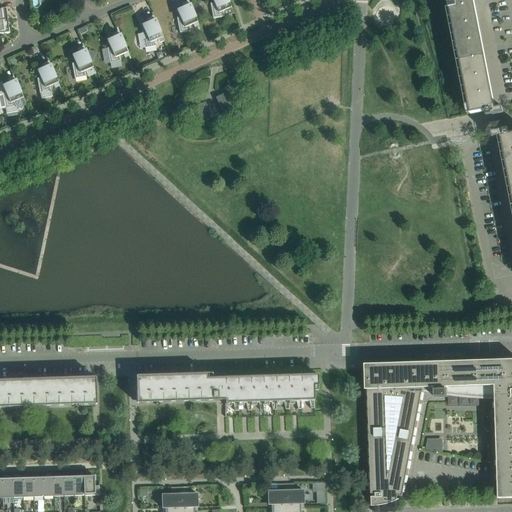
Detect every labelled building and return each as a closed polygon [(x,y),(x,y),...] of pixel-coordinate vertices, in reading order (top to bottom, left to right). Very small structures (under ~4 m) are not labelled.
[(180,18),(177,18),(179,34),(190,31),(189,26),(193,24),(197,23),(198,22),(187,0),(186,0),(187,1),(181,4),(183,8),(177,10),(180,18)] [(234,14),(227,0),(212,0),(214,3),(210,4),(213,19),(224,17),(232,13),(233,15),(234,14)] [(492,109),(470,0),(448,0),(449,3),(471,114),(486,111),(487,116),(504,113),(503,107),(492,109)] [(145,33),(142,33),(145,49),(156,47),(155,41),(163,38),(152,13),(151,14),(152,16),(147,19),(148,23),(142,26),(145,33)] [(0,34),(9,33),(7,21),(0,21),(0,34)] [(110,48),(107,49),(110,64),(121,62),(120,56),(128,53),(117,28),(116,29),(117,31),(112,34),(113,38),(107,41),(110,48)] [(96,74),(82,43),(81,44),(82,47),(77,49),(79,53),(72,56),(75,63),(72,64),(75,79),(86,77),(85,71),(88,77),(95,74),(95,75),(96,74)] [(58,83),(48,59),(47,59),(48,62),(42,64),(44,68),(38,71),(41,78),(37,79),(41,99),(52,97),(50,86),(58,83)] [(1,82),(0,82),(0,94),(2,94),(5,109),(6,114),(17,112),(16,107),(15,102),(23,98),(13,74),(12,74),(13,77),(7,79),(9,83),(3,86),(1,82)] [(238,114),(228,93),(215,98),(225,120),(238,114)] [(212,119),(205,103),(195,108),(202,123),(212,119)] [(190,116),(185,104),(176,108),(181,120),(190,116)] [(166,119),(164,113),(157,116),(159,122),(166,119)] [(511,134),(510,135),(509,129),(492,133),(493,138),(501,137),(503,144),(500,145),(511,208),(511,134)] [(511,360),(428,363),(367,365),(368,379),(370,379),(370,385),(368,385),(371,494),(376,494),(376,497),(372,497),(372,507),(376,507),(379,506),(383,506),(386,505),(390,504),(393,503),(397,501),(400,500),(398,499),(398,496),(403,497),(421,403),(423,392),(435,394),(435,398),(447,397),(447,396),(457,397),(467,398),(476,399),(486,399),(496,400),(496,402),(499,498),(502,498),(511,497),(511,360)] [(314,409),(314,387),(318,386),(317,375),(305,376),(305,378),(213,381),(212,374),(136,376),(136,404),(225,401),(225,404),(233,404),(235,412),(238,411),(238,404),(246,404),(247,411),(251,411),(251,403),(258,403),(260,411),(264,411),(263,403),(271,403),(272,410),(276,410),(276,403),(283,402),(285,410),(289,410),(289,402),(296,402),(298,410),(301,409),(301,402),(309,402),(310,409),(314,409)] [(0,408),(97,405),(96,378),(22,380),(0,380),(0,408)] [(300,432),(300,418),(283,419),(283,433),(300,432)] [(233,435),(280,434),(280,427),(282,427),(282,419),(233,420),(233,435)] [(429,443),(448,443),(448,430),(429,430),(429,443)] [(99,495),(99,482),(98,482),(99,486),(94,486),(94,476),(83,477),(84,496),(99,495)] [(64,496),(63,477),(53,478),(53,497),(64,496)] [(74,496),(73,477),(63,477),(64,496),(74,496)] [(84,496),(83,477),(73,477),(74,496),(84,496)] [(33,497),(33,478),(22,479),(23,498),(33,497)] [(43,497),(43,478),(33,478),(33,497),(43,497)] [(53,497),(53,478),(43,478),(43,497),(53,497)] [(13,498),(12,479),(2,479),(2,498),(13,498)] [(23,498),(22,479),(12,479),(13,498),(23,498)] [(286,504),(285,491),(268,492),(268,505),(270,505),(272,505),(286,504)] [(303,504),(303,491),(285,491),(286,504),(300,504),(302,504),(303,504)] [(197,508),(197,494),(179,495),(180,507),(194,507),(196,507),(196,508),(197,508)] [(180,507),(179,495),(162,495),(162,509),(164,509),(164,508),(166,508),(180,507)]
